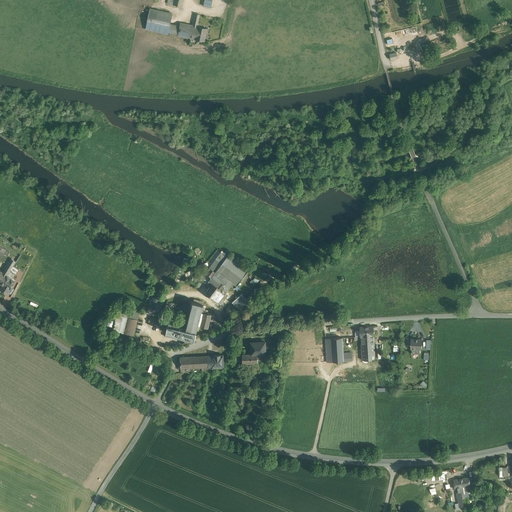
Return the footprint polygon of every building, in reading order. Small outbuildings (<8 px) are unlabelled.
[(172,13),(150,8),(146,29),(168,34),(168,31),(178,34),(180,26),(170,24),(172,13)] [(193,25),(180,22),(178,34),(178,35),(195,39),(198,26),(197,26),(200,14),(195,14),(193,25)] [(207,28),(198,26),(195,39),(204,41),(207,28)] [(10,252),(0,246),(0,256),(2,258),(2,256),(6,259),(10,252)] [(227,256),(221,252),(209,268),(215,272),(209,280),(209,281),(217,287),(214,290),(210,296),(219,303),(223,297),(222,297),(226,293),(233,283),(237,286),(248,271),(249,271),(249,270),(248,270),(228,255),(227,256)] [(11,259),(3,273),(6,275),(7,275),(16,262),(11,259)] [(206,277),(197,271),(190,281),(196,286),(200,281),(202,282),(206,277)] [(6,275),(0,284),(4,286),(2,290),(7,294),(10,290),(15,281),(7,275),(6,275)] [(240,293),(232,302),(239,310),(248,301),(240,293)] [(160,298),(153,296),(150,305),(158,307),(160,298)] [(192,307),(186,306),(186,307),(181,306),(181,309),(173,307),(171,314),(185,318),(183,324),(169,320),(166,332),(194,339),(198,325),(207,327),(210,315),(201,312),(203,304),(193,302),(192,307)] [(129,317),(124,333),(134,335),(138,320),(129,317)] [(373,326),(360,327),(360,336),(360,337),(361,337),(373,336),(374,336),(373,326)] [(373,336),(361,337),(361,340),(362,360),(375,359),(373,336)] [(342,338),(326,339),(327,362),(344,361),(343,354),(342,338)] [(422,339),(411,339),(410,349),(412,349),(412,352),(411,352),(411,353),(412,353),(419,354),(420,349),(421,349),(422,339)] [(265,342),(250,342),(251,354),(252,363),(258,363),(257,358),(266,358),(265,353),(266,353),(265,342)] [(251,354),(242,354),(242,363),(252,363),(251,354)] [(221,355),(214,355),(212,356),(213,367),(213,368),(222,368),(222,366),(223,366),(223,364),(224,363),(224,361),(223,361),(223,360),(223,358),(223,355),(221,355)] [(212,356),(189,357),(189,368),(202,367),(213,367),(212,356)] [(189,357),(180,357),(181,368),(189,368),(189,357)] [(96,429),(93,436),(110,444),(113,436),(96,429)] [(508,476),(507,466),(499,467),(499,476),(508,476)] [(468,477),(461,479),(463,498),(463,501),(468,500),(467,493),(465,493),(464,486),(470,485),(468,477)] [(461,478),(454,480),(454,484),(453,484),(453,488),(457,488),(458,492),(456,492),(457,499),(463,498),(461,479),(461,478)]
